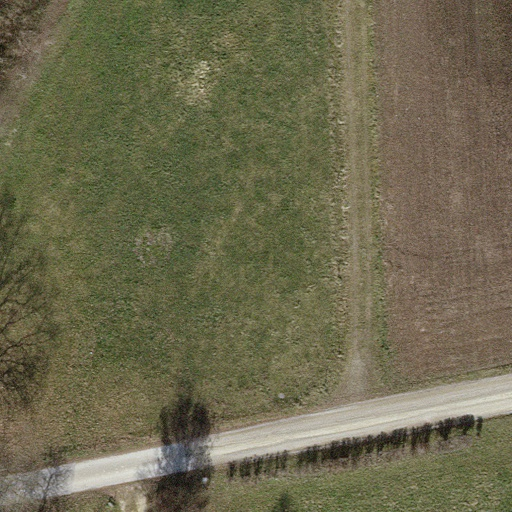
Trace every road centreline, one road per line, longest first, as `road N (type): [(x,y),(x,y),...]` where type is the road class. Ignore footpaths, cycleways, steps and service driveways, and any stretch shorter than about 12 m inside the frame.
road 1 (track): [(365,422),(355,0)]
road 2 (track): [(179,458),(511,394)]
